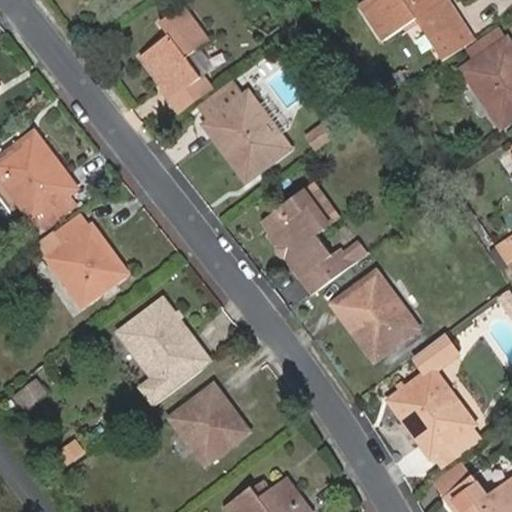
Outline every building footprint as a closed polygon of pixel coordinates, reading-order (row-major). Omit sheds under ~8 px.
[(364,0),(361,2),(385,39),(419,17),(431,37),(459,19),(447,0),(364,0)] [(200,77),(201,76),(187,55),(209,40),(185,6),(163,22),(171,34),(143,55),(173,97),(176,95),(200,77)] [(501,127),(511,119),(511,42),(504,29),(467,53),(473,63),(464,69),(473,84),(479,80),(495,107),(492,110),(501,127)] [(208,89),(200,77),(176,95),(184,107),(208,89)] [(200,107),(210,122),(206,124),(245,179),(289,147),(279,132),(275,136),(256,110),(260,107),(250,92),(244,96),(234,82),(200,107)] [(279,132),(260,107),(256,110),(275,136),(279,132)] [(78,187),(36,132),(0,158),(0,175),(3,180),(9,176),(29,203),(24,207),(35,222),(37,220),(71,193),(78,187)] [(3,180),(24,207),(29,203),(9,176),(3,180)] [(332,254),(318,234),(340,219),(315,183),(269,217),(276,229),(272,232),(315,292),(346,269),(335,253),(332,254)] [(37,220),(44,230),(79,204),(71,193),(37,220)] [(129,274),(84,214),(41,245),(61,272),(66,268),(79,288),(75,291),(86,306),(129,274)] [(272,232),(276,229),(269,217),(264,220),(272,232)] [(507,265),(511,260),(511,242),(505,247),(503,243),(495,248),(507,265)] [(61,272),(75,291),(79,288),(66,268),(61,272)] [(388,286),(377,271),(333,304),(374,359),(418,327),(408,311),(403,315),(384,288),(388,286)] [(196,349),(200,346),(165,298),(120,331),(133,348),(137,345),(149,360),(144,364),(156,379),(143,388),(156,404),(207,365),(196,349)] [(464,410),(459,413),(440,386),(444,383),(435,369),(458,352),(445,334),(415,356),(426,373),(390,399),(431,457),(475,425),(464,410)] [(133,348),(144,364),(149,360),(137,345),(133,348)] [(207,365),(211,362),(200,346),(196,349),(207,365)] [(47,393),(39,381),(21,393),(29,406),(47,393)] [(251,431),(216,383),(171,417),(182,432),(188,428),(201,447),(195,450),(205,465),(251,431)] [(24,410),(29,406),(21,393),(16,397),(24,410)] [(441,470),(485,438),(475,425),(431,457),(441,470)] [(182,432),(195,450),(201,447),(188,428),(182,432)] [(437,481),(446,494),(474,474),(464,461),(437,481)] [(511,511),(511,477),(488,495),(474,474),(446,494),(458,511),(511,511)] [(230,511),(312,511),(288,477),(269,491),(261,497),(255,488),(254,486),(226,506),(230,511)] [(269,491),(264,482),(255,488),(261,497),(269,491)]
